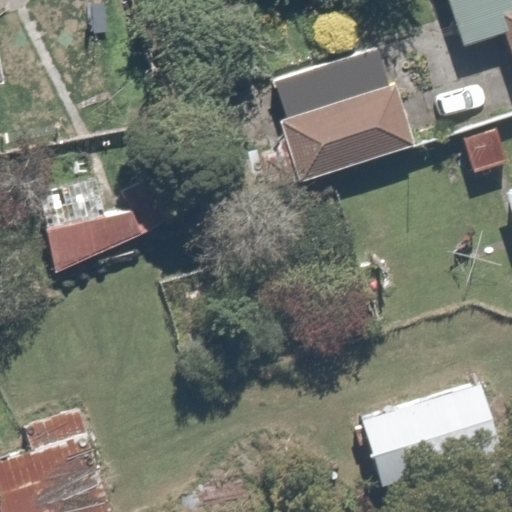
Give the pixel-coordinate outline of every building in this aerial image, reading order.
[(154,0),(111,0),(116,27),(158,20),(154,0)] [(480,56),(495,103),(511,97),(511,0),(412,0),(435,70),(480,56)] [(428,83),(241,144),(261,206),(449,144),(428,83)] [(511,145),(482,154),(497,206),(455,219),(471,274),(511,261),(511,145)] [(456,166),(416,171),(413,199),(456,195),(456,166)] [(21,251),(20,309),(124,266),(116,237),(21,251)] [(511,314),(472,325),(481,359),(511,350),(511,314)] [(433,399),(316,430),(334,500),(452,469),(433,399)] [(0,511),(57,511),(39,430),(0,438),(0,511)]
